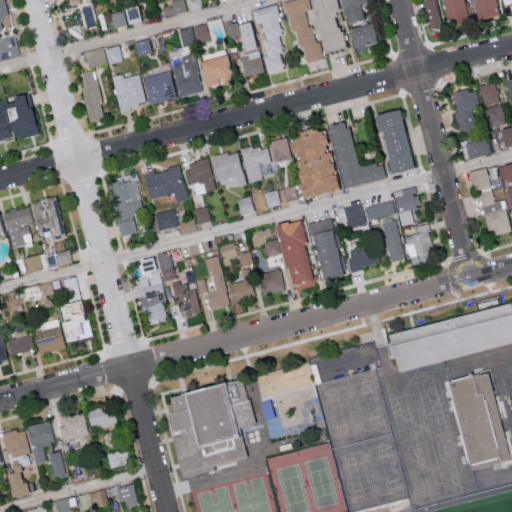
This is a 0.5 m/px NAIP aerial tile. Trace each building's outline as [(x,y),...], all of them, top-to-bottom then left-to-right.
[(162,6),(164,16),(186,11),(183,0),(172,0),(170,1),(170,4),(162,6)] [(202,6),(200,0),(185,0),(188,10),(202,6)] [(322,58),(318,40),(313,41),(306,10),(310,9),(307,0),(288,0),(283,1),(290,32),(297,31),(304,63),(322,58)] [(343,48),(333,0),(311,0),(322,52),(343,48)] [(338,0),(346,24),(362,19),(357,4),(366,2),(364,0),(338,0)] [(421,0),(429,28),(441,24),(433,0),(421,0)] [(439,0),(444,27),(466,23),(462,0),(439,0)] [(497,15),(494,0),(470,0),(475,19),(497,15)] [(81,7),(86,27),(97,24),(91,4),(81,7)] [(251,9),(254,23),(259,22),(268,73),(286,69),(274,5),(251,9)] [(140,23),(138,7),(111,10),(113,26),(140,23)] [(107,28),(105,12),(98,13),(101,30),(107,28)] [(226,38),(239,34),(243,50),(255,48),(248,20),(223,26),(226,38)] [(208,40),(205,23),(193,25),(196,43),(208,40)] [(346,29),(351,49),(375,43),(370,23),(346,29)] [(182,46),(195,42),(191,26),(177,29),(182,46)] [(228,38),(230,47),(241,46),(240,36),(228,38)] [(0,39),(0,59),(19,56),(16,37),(0,39)] [(133,42),(136,55),(151,51),(148,38),(133,42)] [(109,63),(122,60),(118,45),(105,48),(109,63)] [(106,64),(104,48),(86,50),(88,66),(106,64)] [(240,53),(243,75),(262,73),(260,51),(240,53)] [(181,56),(182,62),(171,64),(178,96),(202,91),(194,53),(181,56)] [(218,85),(232,82),(228,54),(200,59),(205,87),(218,85)] [(105,119),(95,69),(80,72),(90,122),(105,119)] [(148,104),(175,99),(170,71),(143,76),(148,104)] [(111,76),(119,110),(145,104),(138,73),(123,77),(122,74),(111,76)] [(479,86),(483,105),(500,102),(495,82),(479,86)] [(451,93),(461,133),(482,128),(473,88),(451,93)] [(0,140),(34,134),(26,94),(11,97),(11,99),(0,100),(0,140)] [(506,123),(500,103),(482,108),(488,128),(506,123)] [(375,114),(388,173),(412,168),(399,109),(375,114)] [(385,178),(381,162),(356,167),(346,121),(327,125),(342,188),(385,178)] [(511,126),(498,129),(502,147),(511,145),(511,126)] [(300,196),(340,190),(334,151),(327,152),(324,134),(318,135),(317,129),(291,132),(300,196)] [(273,161),(290,157),(285,137),(268,141),(273,161)] [(464,141),(466,158),(490,154),(488,137),(464,141)] [(240,150),(247,182),(261,179),(258,165),(270,162),(266,144),(240,150)] [(238,151),(211,155),(217,188),(243,184),(238,151)] [(188,185),(193,183),(196,194),(215,189),(208,159),(183,165),(188,185)] [(511,177),(511,162),(499,165),(501,180),(511,177)] [(144,174),(150,198),(172,193),(175,202),(187,199),(179,166),(144,174)] [(472,189),(490,187),(488,168),(470,170),(472,189)] [(135,178),(107,185),(119,236),(137,231),(133,214),(143,212),(135,178)] [(393,192),(399,225),(413,222),(410,208),(418,207),(416,195),(415,195),(414,188),(393,192)] [(281,204),(277,189),(263,192),(267,207),(281,204)] [(494,201),(491,190),(479,193),(488,234),(510,230),(504,199),(494,201)] [(38,232),(50,230),(52,236),(64,233),(55,196),(30,202),(38,232)] [(252,212),(249,196),(236,198),(239,214),(252,212)] [(390,199),(365,207),(369,220),(395,213),(390,199)] [(346,227),(365,224),(363,203),(344,205),(346,227)] [(197,223),(209,220),(206,206),(194,209),(197,223)] [(178,224),(174,208),(154,213),(158,230),(178,224)] [(343,276),(329,218),(308,223),(322,281),(343,276)] [(196,232),(196,219),(179,220),(179,232),(196,232)] [(282,253),(289,289),(312,284),(299,220),(273,224),(276,240),(264,242),(266,256),(282,253)] [(403,259),(398,220),(379,222),(383,252),(389,252),(390,260),(403,259)] [(416,225),(418,233),(404,236),(408,256),(432,251),(427,223),(416,225)] [(255,244),(275,240),(273,227),(252,230),(255,244)] [(236,256),(233,242),(218,245),(222,265),(230,264),(229,257),(236,256)] [(376,265),(374,245),(349,248),(351,260),(348,260),(349,269),(376,265)] [(55,252),(58,266),(72,263),(69,249),(55,252)] [(253,264),(249,250),(237,254),(241,267),(253,264)] [(44,268),(40,253),(24,257),(27,272),(44,268)] [(269,266),(281,263),(279,254),(266,257),(269,266)] [(157,257),(161,281),(174,279),(170,255),(157,257)] [(209,309),(228,305),(218,255),(207,258),(213,291),(206,293),(209,309)] [(164,300),(154,257),(133,262),(146,323),(166,319),(162,301),(164,300)] [(257,274),(261,294),(284,288),(279,269),(257,274)] [(231,301),(253,295),(248,279),(227,284),(231,301)] [(187,289),(186,281),(172,283),(176,315),(199,312),(196,288),(187,289)] [(52,297),(52,283),(23,285),(23,299),(52,297)] [(88,319),(83,320),(79,300),(62,303),(65,322),(62,322),(65,341),(91,336),(88,319)] [(434,375),(400,384),(389,343),(433,332),(494,316),(511,310),(511,354),(494,359),(434,375)] [(43,322),(45,328),(33,332),(38,354),(64,348),(57,318),(43,322)] [(34,349),(31,335),(6,340),(9,354),(34,349)] [(285,367),(285,385),(312,385),(312,368),(285,367)] [(169,396),(172,410),(164,412),(181,477),(213,469),(211,465),(246,454),(239,426),(256,422),(243,376),(224,382),(223,379),(180,391),(181,393),(169,396)] [(511,470),(495,473),(472,478),(470,471),(468,464),(450,403),(446,390),(488,382),(494,403),(495,406),(511,464),(511,467),(511,470)] [(313,420),(309,405),(317,403),(316,396),(277,406),(283,428),(313,420)] [(89,427),(116,423),(114,411),(108,412),(106,405),(86,408),(89,427)] [(58,425),(63,440),(88,433),(82,411),(61,417),(63,424),(58,425)] [(56,441),(50,418),(26,425),(36,463),(46,460),(42,445),(56,441)] [(9,496),(25,493),(20,465),(31,463),(24,428),(3,432),(11,471),(5,472),(9,496)] [(109,467),(129,463),(126,448),(106,452),(109,467)] [(64,471),(58,450),(47,453),(53,474),(64,471)] [(124,499),(125,506),(137,503),(132,482),(114,487),(118,501),(124,499)] [(90,505),(106,503),(104,488),(88,491),(90,505)] [(55,499),(56,511),(59,511),(68,511),(67,497),(55,499)]
